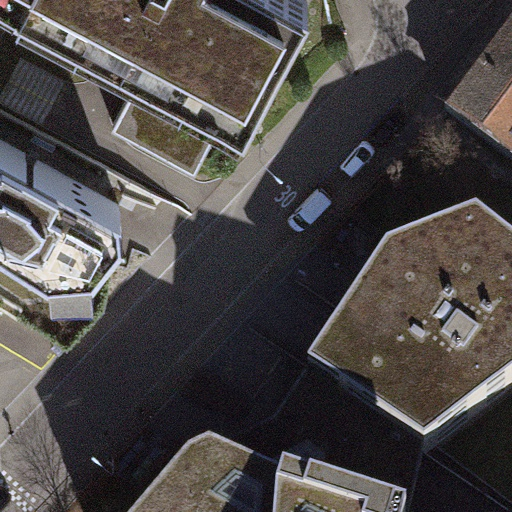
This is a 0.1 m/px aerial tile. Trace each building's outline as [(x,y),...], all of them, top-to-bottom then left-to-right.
[(40,0),(142,53),(223,96),(242,106),(298,0),(40,0)] [(511,9),(437,111),(511,166),(511,9)] [(186,166),(223,96),(142,53),(105,123),(186,166)] [(0,244),(53,276),(93,272),(126,234),(121,212),(0,147),(0,244)] [(347,304),(302,372),(418,450),(504,387),(511,389),(511,257),(467,222),(379,258),(347,304)] [(401,511),(415,453),(418,450),(302,372),(266,426),(180,466),(140,511),(401,511)]
